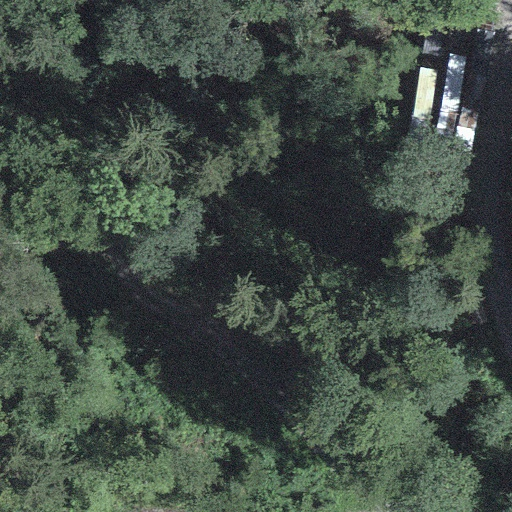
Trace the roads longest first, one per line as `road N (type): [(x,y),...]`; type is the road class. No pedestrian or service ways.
road 1 (track): [(0,60),(16,87),(447,511)]
road 2 (track): [(511,331),(503,303),(501,218),(511,122)]
